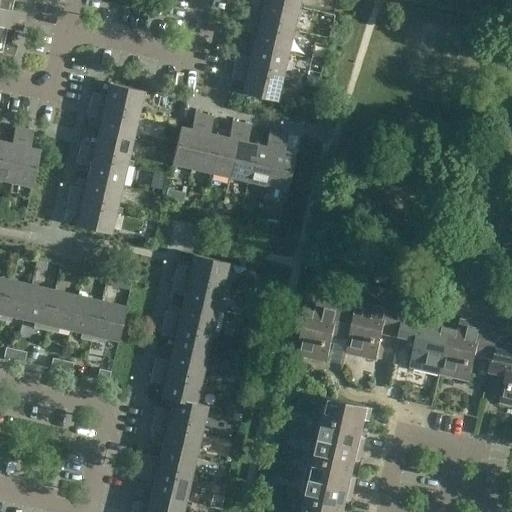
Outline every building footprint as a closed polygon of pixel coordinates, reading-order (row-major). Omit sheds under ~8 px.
[(0,0),(0,52),(14,56),(17,46),(9,44),(2,47),(7,27),(21,31),(25,13),(11,10),(13,0),(0,0)] [(293,28),(297,7),(298,7),(269,0),(263,0),(260,13),(255,12),(256,9),(247,7),(244,19),(298,32),(299,29),(293,28)] [(297,34),(298,32),(244,19),(241,30),(250,33),(251,30),(256,31),(253,46),(287,54),(292,33),(297,34)] [(282,75),(287,54),(253,46),(250,59),(244,58),(245,56),(236,54),(233,66),(287,78),(288,76),(282,75)] [(287,80),(287,78),(233,66),(231,77),(239,79),(240,77),(245,78),(242,93),(276,101),(281,79),(287,80)] [(109,83),(109,84),(106,98),(100,97),(101,94),(92,92),(89,104),(143,117),(144,114),(138,113),(143,90),(109,83)] [(143,119),(143,117),(89,104),(87,116),(95,118),(96,115),(101,117),(98,131),(132,138),(137,117),(143,119)] [(191,168),(203,114),(194,112),(190,129),(180,126),(171,163),(191,168)] [(209,172),(218,135),(209,133),(213,117),(203,114),(191,168),(209,172)] [(228,177),(240,123),(232,121),(228,137),(218,135),(209,172),(228,177)] [(247,181),(255,144),(246,142),(250,125),(240,123),(228,177),(247,181)] [(0,179),(11,182),(24,128),(15,126),(11,143),(1,141),(0,145),(0,179)] [(33,131),(24,128),(11,182),(31,186),(40,150),(30,147),(33,131)] [(265,185),(278,132),(269,130),(265,146),(255,144),(247,181),(265,185)] [(127,160),(132,138),(98,131),(95,145),(89,143),(90,141),(81,139),(78,151),(132,164),(133,161),(127,160)] [(288,134),(278,132),(265,185),(286,190),(294,153),(284,150),(288,134)] [(132,166),(132,164),(78,151),(76,163),(85,165),(85,162),(91,164),(87,178),(121,185),(126,164),(132,166)] [(116,206),(121,185),(87,178),(84,192),(78,191),(79,188),(70,186),(67,198),(121,210),(122,208),(116,206)] [(121,213),(121,210),(67,198),(65,209),(73,212),(74,209),(80,211),(76,226),(110,233),(115,211),(121,213)] [(224,202),(221,212),(231,214),(234,204),(224,202)] [(176,264),(173,275),(227,288),(228,286),(222,285),(227,262),(193,254),(190,270),(184,268),(185,266),(176,264)] [(227,291),(227,288),(173,275),(171,287),(180,289),(180,287),(185,288),(182,302),(216,310),(221,289),(227,291)] [(23,318),(31,284),(7,279),(0,309),(0,319),(9,322),(10,321),(7,320),(9,315),(23,318)] [(45,330),(54,290),(31,284),(23,318),(36,322),(35,327),(33,326),(33,327),(45,330)] [(69,329),(77,295),(54,290),(45,330),(56,333),(56,332),(54,331),(56,326),(69,329)] [(91,341),(101,301),(77,295),(69,329),(83,333),(82,338),(80,337),(80,338),(91,341)] [(399,336),(406,307),(367,297),(365,307),(357,305),(356,309),(349,339),(346,352),(376,359),(381,339),(379,339),(381,332),(399,336)] [(349,339),(356,309),(318,300),(315,310),(307,308),(296,354),(327,362),(331,342),(329,342),(331,335),(349,339)] [(125,306),(101,301),(91,341),(103,344),(103,343),(101,342),(102,337),(117,340),(125,306)] [(211,331),(216,310),(182,302),(179,317),(173,315),(174,313),(165,311),(163,322),(216,334),(217,332),(211,331)] [(440,374),(450,327),(443,325),(445,316),(406,307),(399,336),(417,341),(416,347),(414,347),(409,367),(440,374)] [(492,358),(499,328),(460,319),(458,329),(450,327),(440,374),(470,381),(474,361),(473,361),(474,354),(492,358)] [(216,337),(216,334),(163,322),(160,334),(169,336),(169,334),(174,335),(171,349),(205,357),(210,336),(216,337)] [(499,328),(492,358),(489,372),(508,376),(506,383),(504,382),(500,402),(511,404),(511,345),(497,342),(500,328),(499,328)] [(15,349),(5,347),(3,357),(13,359),(15,349)] [(26,352),(16,350),(15,349),(13,359),(23,362),(26,352)] [(200,378),(205,357),(171,349),(168,363),(163,362),(163,360),(155,357),(152,369),(206,381),(206,380),(200,378)] [(62,361),(52,358),(49,368),(60,370),(62,361)] [(73,363),(62,361),(60,370),(70,373),(73,363)] [(108,381),(110,372),(98,369),(96,378),(108,381)] [(205,385),(206,381),(152,369),(149,381),(158,383),(158,380),(164,382),(160,397),(172,400),(206,408),(206,405),(195,403),(199,383),(205,385)] [(329,399),(325,418),(363,427),(363,426),(361,426),(363,420),(365,420),(368,407),(323,396),(323,397),(329,399)] [(201,428),(206,408),(172,400),(169,413),(164,411),(165,409),(156,407),(153,419),(206,431),(207,429),(201,428)] [(282,413),(280,425),(288,427),(291,415),(282,413)] [(362,428),(363,427),(325,418),(320,438),(358,447),(361,434),(359,434),(361,428),(362,428)] [(206,434),(206,431),(153,419),(150,431),(159,433),(160,431),(165,432),(162,446),(195,454),(200,432),(206,434)] [(277,436),(274,449),(284,451),(287,438),(277,436)] [(355,460),(358,447),(320,438),(315,458),(353,467),(354,466),(352,465),(353,459),(355,460)] [(190,475),(195,454),(162,446),(158,460),(153,459),(154,456),(145,454),(142,466),(195,478),(196,476),(190,475)] [(274,449),(271,462),(286,466),(289,452),(284,451),(274,449)] [(353,468),(353,467),(315,458),(311,478),(349,487),(352,474),(350,474),(351,467),(353,468)] [(195,481),(195,478),(142,466),(139,478),(148,480),(149,477),(154,479),(151,492),(184,500),(189,479),(195,481)] [(346,500),(349,487),(311,478),(306,498),(344,507),(344,506),(342,505),(344,499),(346,500)] [(181,511),(184,500),(151,492),(147,507),(142,506),(143,503),(133,501),(131,511),(181,511)] [(212,493),(209,508),(220,510),(224,496),(212,493)] [(344,508),(344,507),(306,498),(302,511),(340,511),(342,507),(344,508)]
